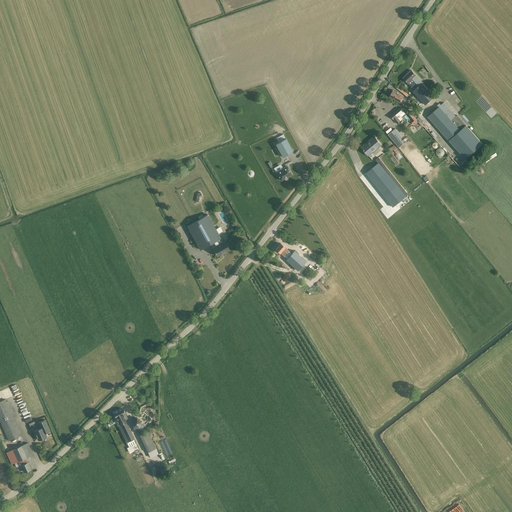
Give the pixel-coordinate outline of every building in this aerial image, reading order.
[(410,85),(414,81),(419,86),(413,91),(425,105),(434,96),(422,83),(423,83),(418,77),(411,70),(403,77),(410,85)] [(389,96),(401,102),(404,96),(392,90),(389,96)] [(437,105),(438,107),(428,116),(449,140),(465,159),(483,144),(466,125),(457,115),(456,116),(444,102),(441,104),(439,103),(437,105)] [(401,117),(405,113),(400,107),(394,112),(390,115),(397,123),(403,119),(401,117)] [(409,110),(406,113),(413,120),(411,122),(414,125),(419,121),(409,110)] [(395,128),(387,135),(399,148),(404,143),(401,139),(402,137),(395,128)] [(376,149),(381,145),(374,136),(369,140),(370,141),(365,145),(365,144),(361,147),(368,156),(372,153),(371,151),(375,148),(376,149)] [(286,138),(275,144),(282,157),(293,151),(286,138)] [(394,145),(388,150),(390,152),(393,150),(397,154),(400,152),(394,145)] [(326,156),(319,167),(322,170),(330,158),(326,156)] [(393,207),(399,202),(402,206),(409,201),(405,197),(408,194),(378,157),(375,159),(377,162),(378,161),(378,162),(366,173),(393,207)] [(282,170),(277,173),(281,180),(284,178),(287,176),(291,174),(288,168),(289,168),(287,166),(284,168),(284,169),(282,170)] [(200,250),(214,242),(216,246),(213,248),(217,256),(223,252),(224,253),(229,250),(225,241),(223,242),(221,239),(221,238),(208,214),(186,226),(200,250)] [(280,253),(284,256),(287,253),(289,256),(288,257),(286,260),(292,265),(294,263),(297,265),(302,259),(293,251),(291,253),(289,251),(285,247),(281,243),(275,249),(280,253)] [(5,399),(0,401),(0,421),(9,441),(21,435),(11,414),(14,412),(10,404),(9,405),(8,401),(6,402),(5,399)] [(117,423),(118,426),(126,422),(125,419),(128,418),(125,413),(123,408),(114,412),(115,416),(114,417),(117,423)] [(144,421),(152,416),(148,408),(139,413),(144,421)] [(141,422),(137,417),(132,420),(133,426),(134,431),(141,432),(144,432),(146,428),(144,425),(145,425),(141,422)] [(35,431),(39,440),(47,436),(45,433),(50,431),(45,420),(38,423),(41,428),(35,431)] [(126,422),(118,426),(126,442),(129,447),(136,444),(134,439),(134,438),(135,438),(128,425),(129,424),(127,421),(126,422)] [(139,435),(147,452),(150,458),(158,454),(148,431),(139,435)] [(156,443),(159,449),(168,446),(165,439),(156,443)] [(19,461),(25,458),(33,455),(28,443),(6,452),(6,453),(11,464),(11,463),(12,464),(19,461)] [(140,453),(134,456),(146,485),(159,479),(156,473),(153,474),(148,463),(151,462),(150,459),(144,462),(140,453)] [(25,458),(19,461),(21,465),(22,465),(25,472),(31,469),(28,462),(27,463),(25,458)]
